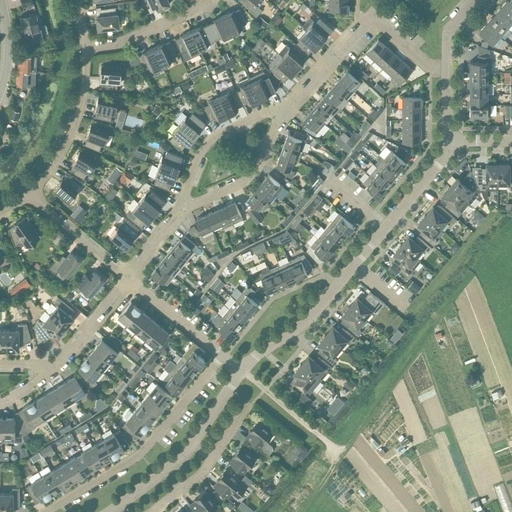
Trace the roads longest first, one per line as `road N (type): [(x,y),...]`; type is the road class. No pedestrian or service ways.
road 1 (residential): [(241,370),(305,324),(445,157),(448,140)]
road 2 (track): [(303,511),(466,281)]
road 3 (residential): [(50,511),(138,458),(223,357)]
road 4 (residential): [(286,112),(372,17),(431,69),(446,69)]
road 5 (residential): [(28,196),(75,122),(86,50)]
road 6 (residential): [(184,209),(200,153),(217,134),(286,112)]
road 7 (residential): [(184,209),(245,181),(286,112)]
road 8 (residential): [(86,50),(119,45),(208,0)]
road 9 (residential): [(342,453),(241,370)]
road 10 (residential): [(126,276),(28,196)]
road 11 (residential): [(223,357),(126,276)]
